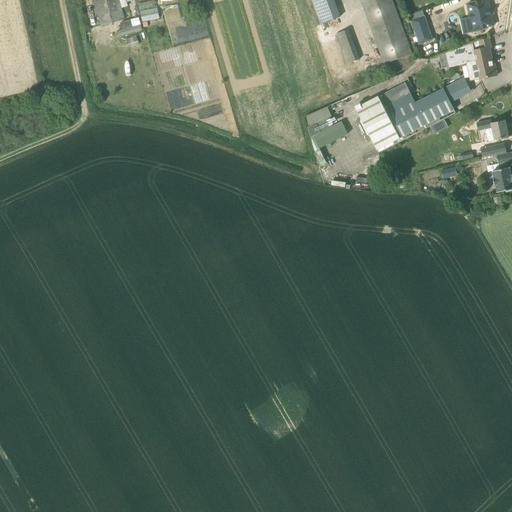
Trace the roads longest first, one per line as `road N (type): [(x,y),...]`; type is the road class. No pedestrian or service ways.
road 1 (track): [(328,185),(171,132),(85,113)]
road 2 (track): [(0,159),(82,121),(65,0)]
